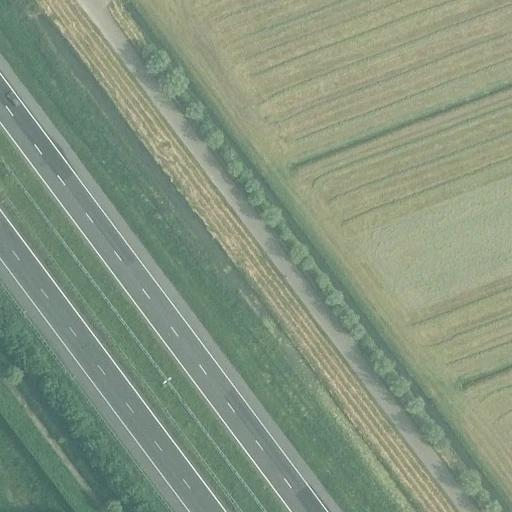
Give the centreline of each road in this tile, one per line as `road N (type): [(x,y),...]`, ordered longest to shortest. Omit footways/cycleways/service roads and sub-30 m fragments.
road 1 (unclassified): [(468,511),(83,0)]
road 2 (motorway): [(309,511),(0,99)]
road 3 (motorway): [(0,233),(209,511)]
